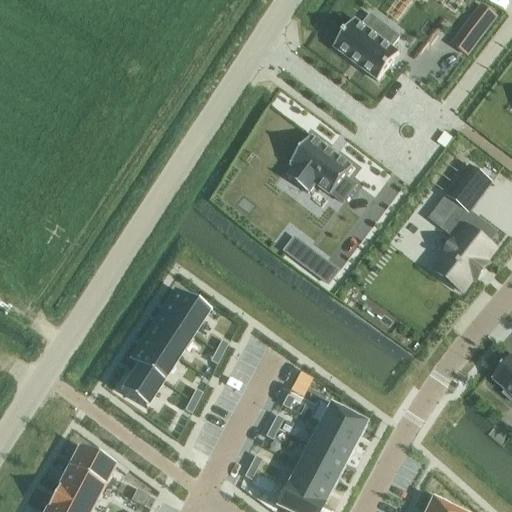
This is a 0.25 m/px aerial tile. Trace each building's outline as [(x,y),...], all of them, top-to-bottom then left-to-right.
[(481,6),(461,32),(478,45),(497,18),(481,6)] [(355,22),(334,50),(378,83),(399,56),(391,50),(399,39),(385,28),(377,39),(362,27),(355,22)] [(295,167),(287,176),(307,194),(315,184),(330,197),(331,196),(341,205),(355,188),(345,179),(353,170),(339,158),(340,157),(328,147),(327,148),(313,137),(290,163),(295,167)] [(458,243),(435,273),(463,294),(473,280),(476,281),(487,266),(485,265),(495,251),(489,246),(497,235),(470,214),(492,185),(470,168),(447,198),(460,208),(442,231),(458,243)] [(314,254),(303,268),(318,278),(328,265),(314,254)] [(186,273),(172,294),(203,316),(217,298),(186,273)] [(172,294),(158,312),(190,335),(203,316),(172,294)] [(158,312),(145,331),(176,353),(190,335),(158,312)] [(145,331),(130,351),(164,372),(176,353),(145,331)] [(221,343),(215,353),(223,357),(228,347),(221,343)] [(215,353),(210,363),(217,367),(223,357),(215,353)] [(511,359),(494,381),(511,396),(511,359)] [(194,392),(189,402),(196,406),(201,395),(194,392)] [(287,397),(281,408),(288,412),(294,401),(287,397)] [(189,402),(183,412),(191,416),(196,406),(189,402)] [(333,407),(322,427),(356,447),(368,427),(333,407)] [(276,417),(271,428),(278,432),(284,421),(276,417)] [(322,427),(310,447),(345,467),(356,447),(322,427)] [(271,428),(265,439),(272,443),(278,432),(271,428)] [(310,447),(299,467),(334,486),(345,467),(310,447)] [(79,449),(68,470),(105,489),(116,468),(79,449)] [(255,458),(249,469),(256,473),(262,462),(255,458)] [(299,467),(288,486),(323,506),(334,486),(299,467)] [(249,469),(243,480),(251,484),(256,473),(249,469)] [(68,470),(58,490),(94,509),(105,489),(68,470)] [(288,486),(277,507),(286,511),(319,511),(323,506),(288,486)] [(58,490),(47,511),(49,511),(92,511),(94,509),(58,490)] [(148,498),(142,509),(148,511),(149,511),(155,502),(148,498)] [(432,502),(427,511),(452,511),(443,508),(445,505),(433,499),(432,502)]
